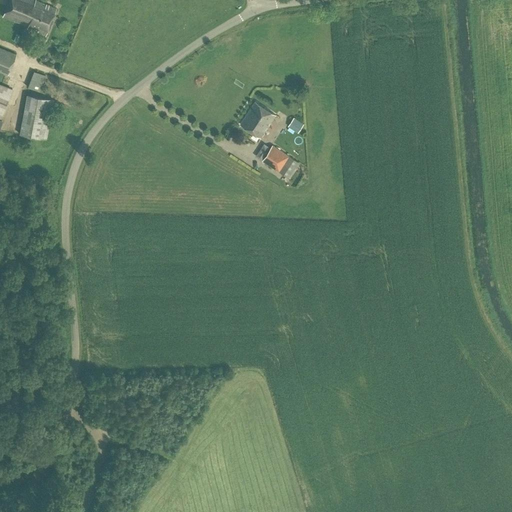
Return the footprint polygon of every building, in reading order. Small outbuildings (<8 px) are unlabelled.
[(9,0),(3,17),(27,27),(27,28),(45,36),(56,8),(36,0),(9,0)] [(0,72),(7,76),(16,54),(0,47),(0,72)] [(39,92),(45,76),(34,71),(28,87),(39,92)] [(0,117),(0,118),(12,89),(0,84),(0,117)] [(46,139),(53,100),(26,95),(19,134),(46,139)] [(261,138),(276,116),(255,102),(240,125),(261,138)] [(300,122),(295,131),(298,133),(304,124),(300,122)] [(290,179),(300,163),(272,145),(262,161),(290,179)]
